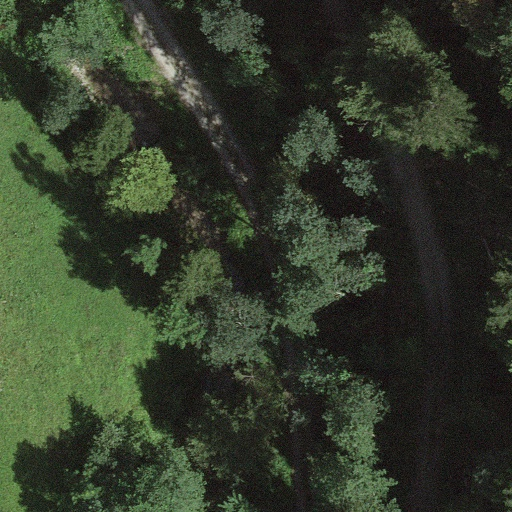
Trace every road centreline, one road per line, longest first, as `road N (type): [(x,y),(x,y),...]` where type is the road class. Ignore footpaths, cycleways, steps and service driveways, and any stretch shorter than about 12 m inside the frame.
road 1 (track): [(314,511),(287,285),(265,207),(149,0)]
road 2 (track): [(425,511),(444,321),(433,242),(336,0)]
